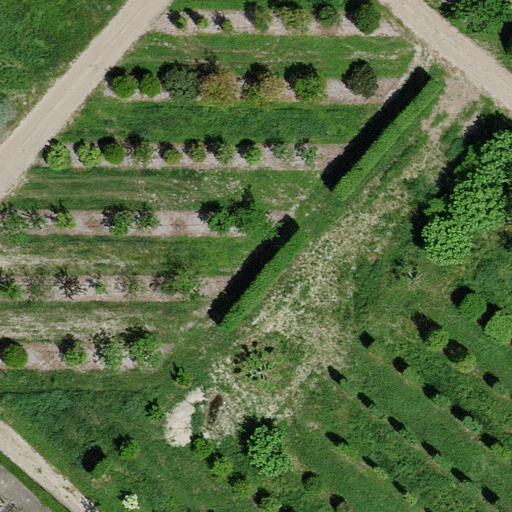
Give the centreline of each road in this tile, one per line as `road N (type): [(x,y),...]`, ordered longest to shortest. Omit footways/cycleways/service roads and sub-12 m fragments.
road 1 (track): [(158,0),(0,186)]
road 2 (track): [(511,98),(392,0)]
road 3 (track): [(0,430),(90,511)]
